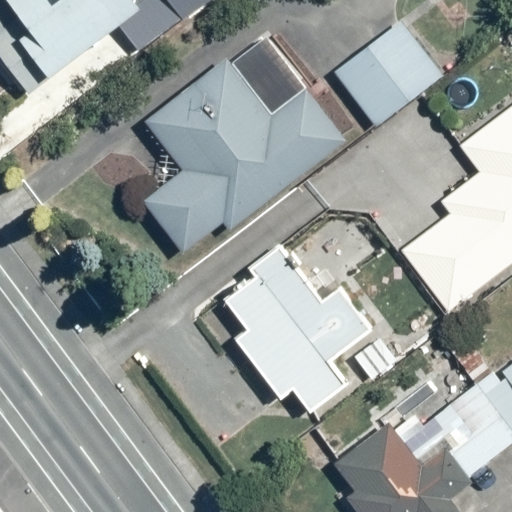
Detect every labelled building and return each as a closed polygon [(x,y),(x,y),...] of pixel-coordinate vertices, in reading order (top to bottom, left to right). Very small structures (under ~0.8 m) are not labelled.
[(0,32),(0,55),(29,93),(148,0),(0,0),(0,32)] [(442,76),(401,22),(335,72),(376,126),(442,76)] [(182,167),(140,198),(182,252),(222,221),(229,231),(348,139),(307,86),(271,114),(226,56),(144,118),(182,167)] [(451,212),(403,248),(449,307),(511,259),(511,105),(460,145),(480,170),(442,199),(451,212)] [(323,298),(280,242),(247,267),(255,277),(227,298),(250,328),(237,337),(282,395),(293,386),(310,409),(348,380),(332,359),(374,328),(341,285),(323,298)] [(353,357),(369,380),(401,358),(386,335),(353,357)] [(328,466),(361,511),(460,511),(450,498),(474,480),(471,476),(511,445),(511,359),(425,424),(417,414),(394,431),(387,422),(328,466)]
